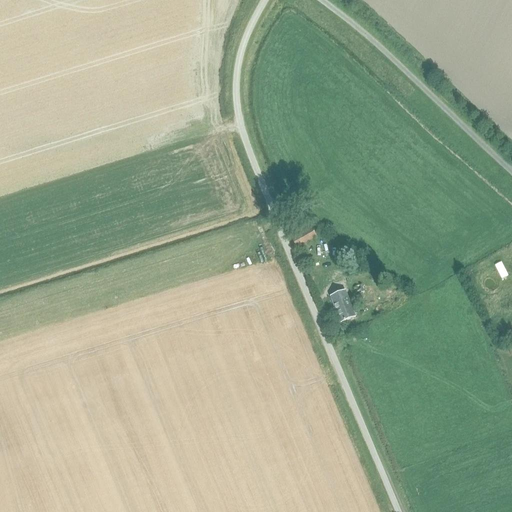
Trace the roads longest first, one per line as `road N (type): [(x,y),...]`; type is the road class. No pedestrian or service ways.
road 1 (unclassified): [(400,511),(241,124),(241,58),(266,0)]
road 2 (unclassified): [(511,171),(321,0)]
